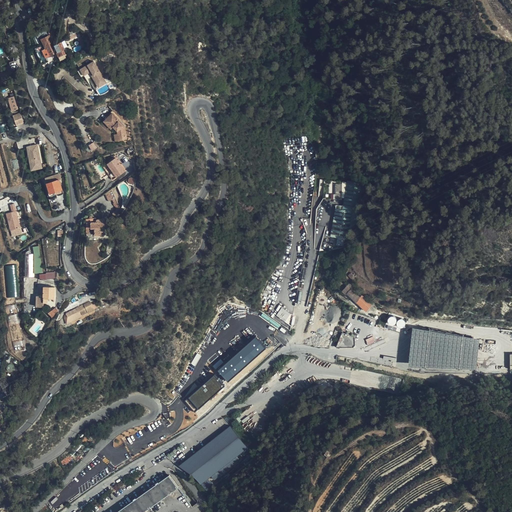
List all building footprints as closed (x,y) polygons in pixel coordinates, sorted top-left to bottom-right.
[(40,26),(38,17),(31,18),(33,31),(39,29),(40,26)] [(59,56),(63,54),(61,49),(62,48),(59,42),(58,42),(58,41),(55,43),(56,44),(55,44),(50,35),(41,38),(49,56),(57,52),(59,56)] [(92,61),(78,69),(82,75),(88,72),(95,83),(102,78),(92,61)] [(104,82),(102,78),(95,83),(97,86),(104,82)] [(12,110),(19,108),(15,95),(8,97),(12,110)] [(114,126),(118,130),(118,133),(119,140),(127,138),(125,125),(113,112),(104,121),(112,128),(114,126)] [(24,121),(21,113),(14,116),(17,124),(24,121)] [(39,144),(28,146),(31,166),(42,164),(39,144)] [(115,157),(107,162),(117,175),(125,170),(115,157)] [(117,175),(107,162),(103,165),(113,179),(117,175)] [(46,183),(59,179),(60,178),(59,173),(45,177),(46,183)] [(60,184),(59,179),(46,183),(49,193),(61,190),(59,184),(60,184)] [(17,210),(15,211),(20,228),(10,230),(6,213),(4,214),(9,232),(22,229),(17,210)] [(20,228),(15,211),(12,212),(6,213),(10,230),(20,228)] [(109,228),(108,223),(106,221),(104,221),(104,218),(98,218),(96,220),(96,221),(90,222),(91,229),(94,229),(94,233),(105,232),(104,228),(109,228)] [(35,276),(35,253),(26,253),(26,276),(35,276)] [(351,273),(348,275),(356,283),(358,281),(359,281),(351,273)] [(8,297),(19,296),(18,282),(7,283),(8,297)] [(369,302),(362,295),(360,296),(351,288),(353,287),(349,283),(342,290),(347,294),(347,293),(367,311),(370,307),(374,311),(378,306),(371,300),(369,302)] [(55,286),(45,286),(44,297),(55,298),(55,286)] [(84,304),(88,312),(93,310),(89,301),(84,304)] [(26,349),(17,303),(6,306),(16,351),(26,349)] [(89,314),(88,312),(84,304),(66,313),(64,315),(64,316),(64,318),(66,325),(89,314)] [(387,320),(398,324),(405,327),(405,326),(406,323),(395,319),(389,317),(387,320)] [(378,325),(384,328),(386,320),(380,319),(378,325)] [(273,335),(280,326),(276,323),(269,332),(273,335)] [(481,335),(413,327),(408,366),(476,375),(481,335)] [(375,333),(378,340),(385,337),(383,331),(375,333)] [(354,338),(342,332),(339,340),(352,346),(355,345),(354,338)] [(267,352),(260,345),(257,348),(264,355),(267,352)] [(262,358),(255,352),(250,356),(257,363),(262,358)] [(228,384),(248,367),(241,358),(233,365),(231,364),(228,367),(229,368),(221,376),(228,384)] [(194,375),(198,367),(193,365),(189,373),(194,375)] [(176,398),(192,376),(187,373),(171,394),(176,398)] [(220,397),(207,384),(204,387),(217,400),(220,397)] [(220,395),(226,390),(222,385),(216,390),(220,395)] [(209,403),(208,402),(205,398),(206,396),(203,393),(201,395),(200,394),(193,402),(202,411),(209,403)] [(179,410),(161,413),(171,429),(177,426),(181,433),(191,426),(179,410)] [(252,427),(245,419),(240,422),(248,431),(252,427)] [(148,430),(143,430),(143,434),(153,434),(153,431),(158,432),(159,425),(149,424),(148,430)] [(177,426),(171,429),(148,442),(116,461),(120,467),(135,458),(152,449),(181,433),(177,426)] [(236,457),(228,438),(220,442),(229,461),(236,457)] [(194,511),(191,507),(169,476),(118,511),(194,511)]
